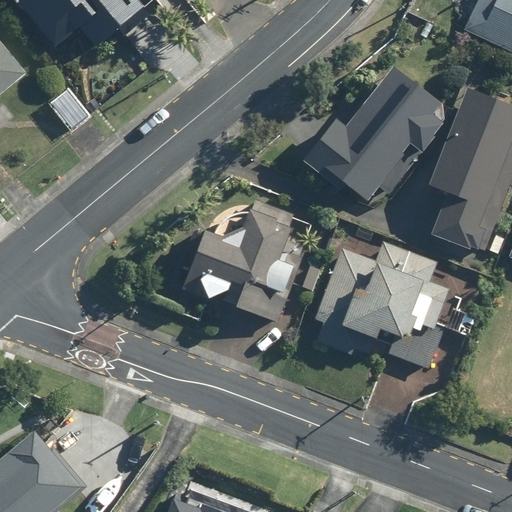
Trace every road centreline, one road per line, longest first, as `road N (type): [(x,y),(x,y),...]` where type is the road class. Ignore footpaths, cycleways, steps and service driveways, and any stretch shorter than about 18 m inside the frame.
road 1 (tertiary): [(0,300),(17,315),(511,504)]
road 2 (residential): [(0,282),(328,0)]
